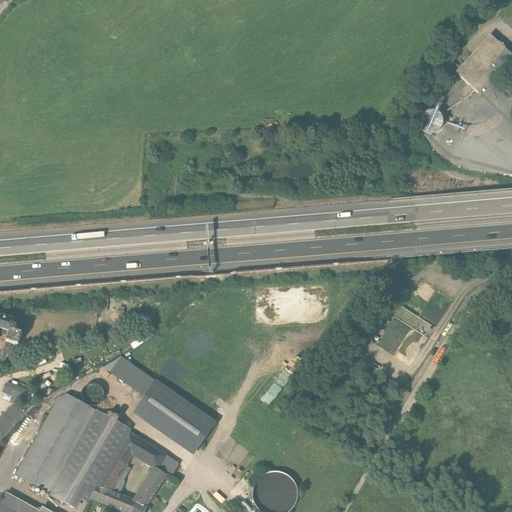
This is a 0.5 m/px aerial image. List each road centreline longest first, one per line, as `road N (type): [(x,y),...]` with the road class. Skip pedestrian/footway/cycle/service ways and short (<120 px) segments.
road 1 (motorway): [(511,207),(0,249)]
road 2 (motorway): [(0,275),(511,233)]
